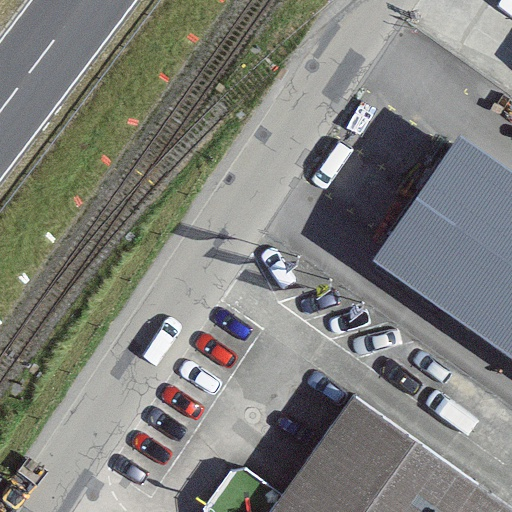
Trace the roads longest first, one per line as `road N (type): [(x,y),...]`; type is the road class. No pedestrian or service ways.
road 1 (unclassified): [(49,511),(398,0)]
road 2 (unknown): [(511,449),(221,259)]
road 3 (unknown): [(273,183),(511,357)]
road 4 (primary): [(82,0),(0,109)]
